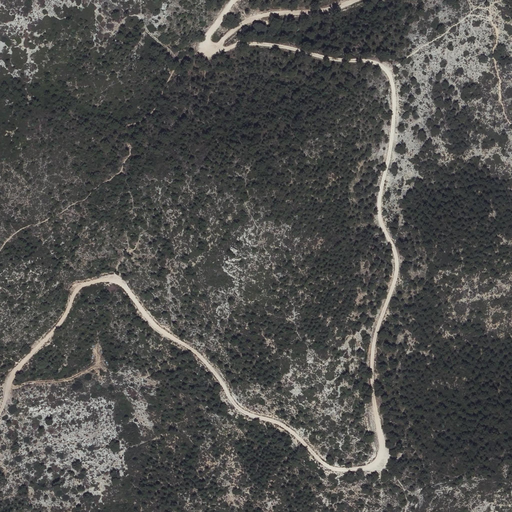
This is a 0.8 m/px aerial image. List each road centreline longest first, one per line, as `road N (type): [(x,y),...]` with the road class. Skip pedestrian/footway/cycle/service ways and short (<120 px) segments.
road 1 (track): [(0,416),(7,381),(59,324),(72,289),(111,276),(149,323),(184,342),(223,381),(237,412),(294,429),(332,471),(383,460),(373,345),(402,261),(380,201),(394,105),(389,66),(286,46),(216,48)]
road 2 (track): [(349,0),(257,16),(213,50),(206,41),(234,0)]
